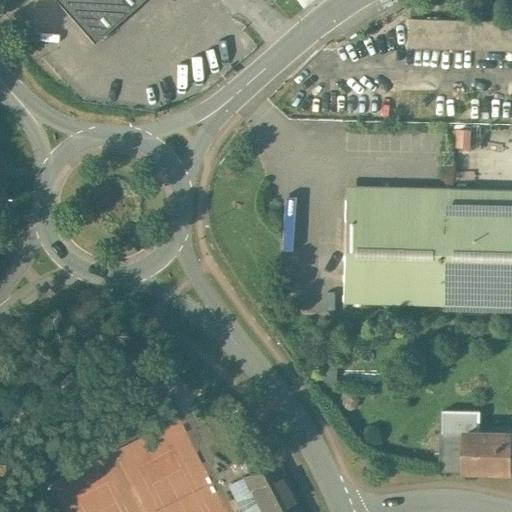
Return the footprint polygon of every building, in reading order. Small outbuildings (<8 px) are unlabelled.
[(55,0),(94,44),(143,0),(55,0)] [(182,0),(174,0),(170,4),(178,12),(186,4),(182,0)] [(166,8),(137,33),(180,81),(209,56),(166,8)] [(511,22),(410,20),(409,47),(511,49),(511,22)] [(447,203),(406,202),(387,182),(368,201),(346,201),(343,302),(444,305),(447,203)] [(511,204),(447,203),(444,305),(511,306),(511,204)] [(481,418),(443,417),(441,470),(464,470),(465,434),(480,434),(481,418)] [(511,434),(480,434),(465,434),(464,470),(511,471),(511,434)] [(303,511),(277,460),(274,461),(270,458),(262,462),(261,468),(244,477),(262,511),(303,511)]
